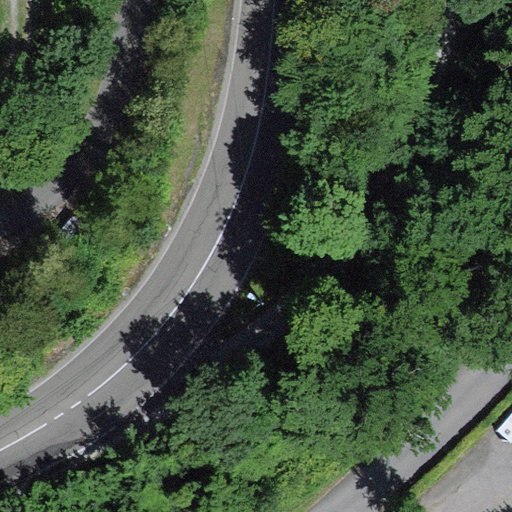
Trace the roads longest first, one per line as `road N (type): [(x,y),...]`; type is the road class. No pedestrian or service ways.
road 1 (unclassified): [(449,0),(454,23),(396,162),(272,304),(109,377)]
road 2 (unclassified): [(272,0),(265,81),(234,206),(171,311),(109,377)]
road 3 (unclassified): [(109,377),(0,447)]
